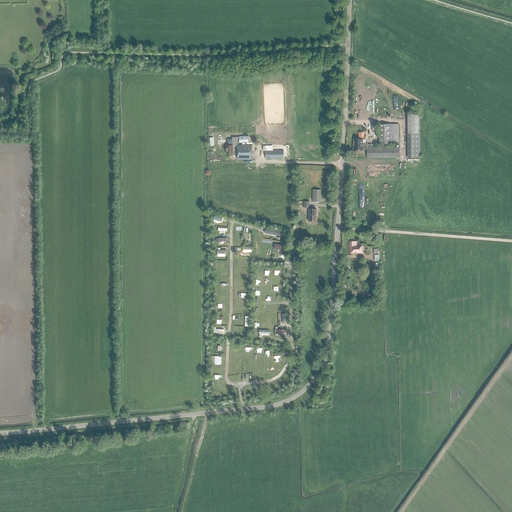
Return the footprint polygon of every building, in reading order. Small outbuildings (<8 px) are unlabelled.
[(407,114),(408,158),(420,158),(419,114),(407,114)] [(367,150),(367,158),(399,158),(399,147),(388,147),(388,144),(398,144),(398,124),(379,124),(379,147),(372,147),(372,145),(367,145),(367,143),(362,144),(362,140),(353,140),(353,145),(353,151),(362,151),(362,150),(367,150)] [(237,152),(238,160),(252,160),(251,145),(237,145),(237,146),(227,146),(227,154),(235,154),(235,152),(237,152)] [(266,151),(266,159),(284,159),(284,151),(266,151)] [(312,202),(321,202),(321,190),(312,190),(312,202)] [(309,221),(316,222),(317,210),(309,210),(309,221)] [(349,254),(362,254),(363,246),(356,246),(356,241),(349,241),(349,254)] [(274,249),(280,249),(280,254),(284,255),(284,246),(274,245),(274,249)]
